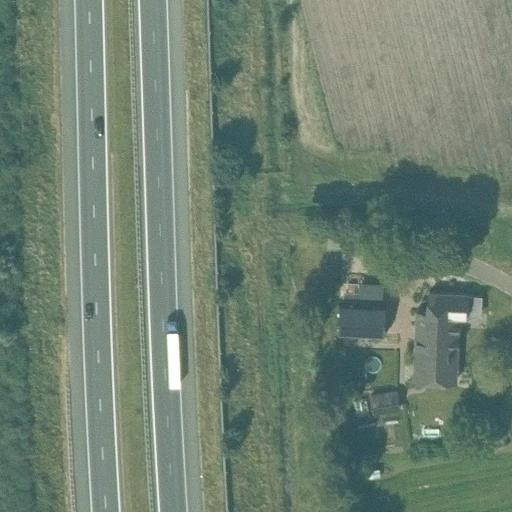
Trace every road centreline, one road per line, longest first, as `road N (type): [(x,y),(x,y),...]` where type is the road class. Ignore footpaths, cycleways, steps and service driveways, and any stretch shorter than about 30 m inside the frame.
road 1 (motorway): [(80,0),(105,511)]
road 2 (motorway): [(179,511),(157,0)]
road 3 (unclassified): [(511,288),(451,259),(315,240)]
